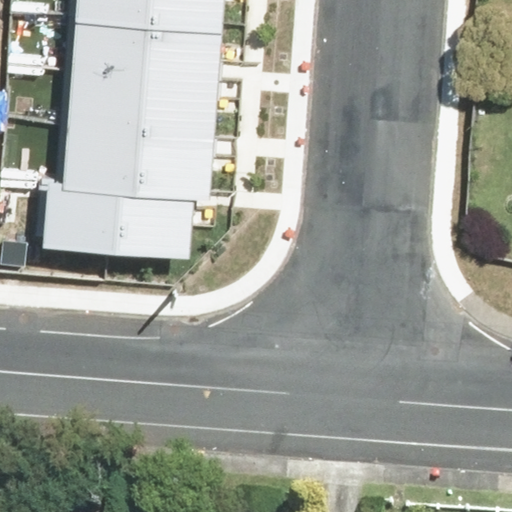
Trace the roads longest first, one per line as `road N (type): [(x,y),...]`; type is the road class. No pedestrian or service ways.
road 1 (residential): [(363,396),(391,0)]
road 2 (residential): [(0,368),(363,396)]
road 3 (residential): [(363,396),(511,407)]
